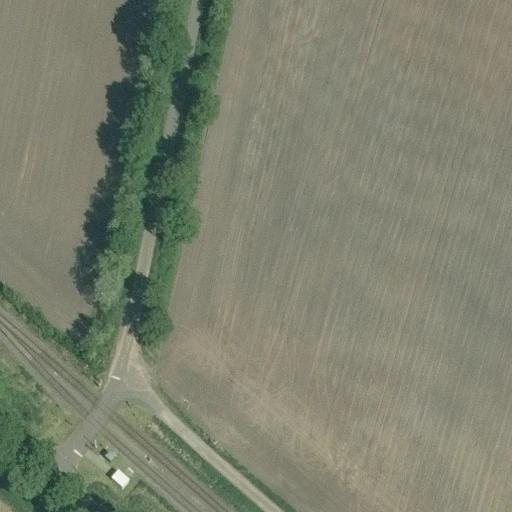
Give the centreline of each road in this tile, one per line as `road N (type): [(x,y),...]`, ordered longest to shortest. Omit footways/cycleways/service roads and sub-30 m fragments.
road 1 (unclassified): [(58,474),(125,378),(207,0)]
road 2 (track): [(125,378),(279,511)]
